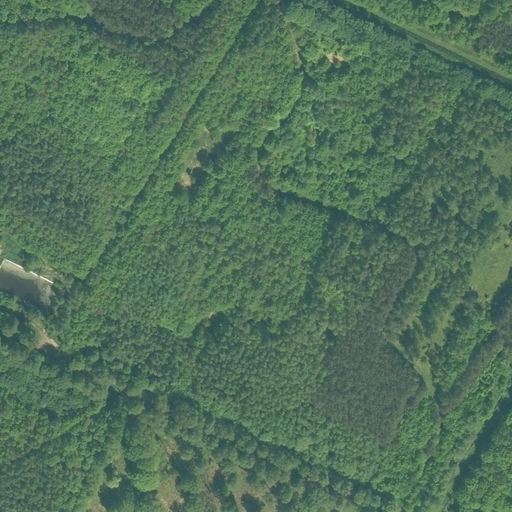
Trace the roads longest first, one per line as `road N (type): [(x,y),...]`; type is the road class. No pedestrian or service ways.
road 1 (unclassified): [(398,511),(0,327)]
road 2 (track): [(511,398),(441,511)]
